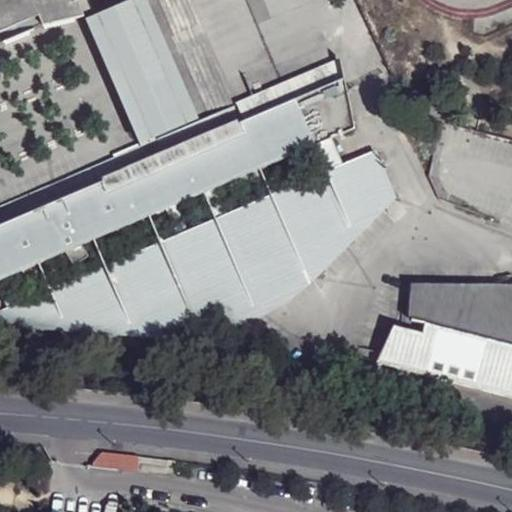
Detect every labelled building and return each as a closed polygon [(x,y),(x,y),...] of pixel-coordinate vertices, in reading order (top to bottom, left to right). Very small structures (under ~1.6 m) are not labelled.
[(0,0),(0,277),(7,275),(9,277),(11,278),(14,279),(16,280),(19,281),(22,281),(24,281),(28,280),(31,279),(35,278),(38,277),(41,275),(44,273),(47,271),(49,269),(51,267),(44,259),(59,253),(68,266),(82,257),(75,246),(83,243),(85,249),(158,214),(157,212),(225,184),(226,187),(261,177),(258,171),(294,155),(322,144),(343,135),(336,84),(239,125),(0,224),(0,31),(34,17),(38,27),(77,20),(70,2),(76,0),(0,0)] [(134,12),(97,27),(141,133),(177,117),(134,12)] [(231,106),(239,125),(336,84),(334,64),(231,106)] [(322,144),(294,155),(306,183),(7,307),(0,289),(0,321),(165,333),(174,333),(186,333),(199,331),(211,328),(223,325),(235,321),(246,316),(258,310),(269,303),(279,296),(289,288),(298,279),(380,200),(363,159),(333,172),(322,144)] [(511,302),(510,291),(413,292),(410,327),(424,330),(422,337),(392,330),(372,364),(511,398),(511,302)]
